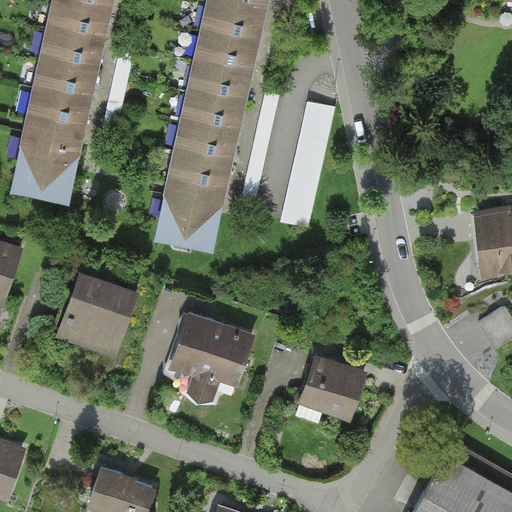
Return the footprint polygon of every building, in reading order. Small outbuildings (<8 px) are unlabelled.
[(56,0),(17,181),(69,193),(72,177),(79,146),(87,107),(90,92),(101,44),(104,33),(110,0),(56,0)] [(211,0),(161,230),(214,242),(219,215),(227,182),(235,142),(238,130),(249,80),(252,67),(262,19),(265,6),(266,0),(211,0)] [(505,69),(437,75),(443,141),(511,135),(505,69)] [(338,104),(308,98),(281,220),(311,226),(338,104)] [(511,205),(480,208),(486,274),(511,271),(511,205)] [(0,236),(0,308),(5,310),(28,247),(0,236)] [(85,269),(61,335),(121,357),(145,291),(85,269)] [(502,305),(479,319),(497,348),(511,337),(511,310),(508,304),(502,305)] [(194,309),(172,368),(239,392),(260,334),(194,309)] [(321,349),(300,405),(353,424),(374,368),(321,349)] [(32,445),(0,433),(0,496),(11,500),(32,445)] [(511,511),(511,477),(461,446),(419,511),(511,511)] [(155,511),(165,486),(108,465),(94,503),(110,509),(108,511),(155,511)]
